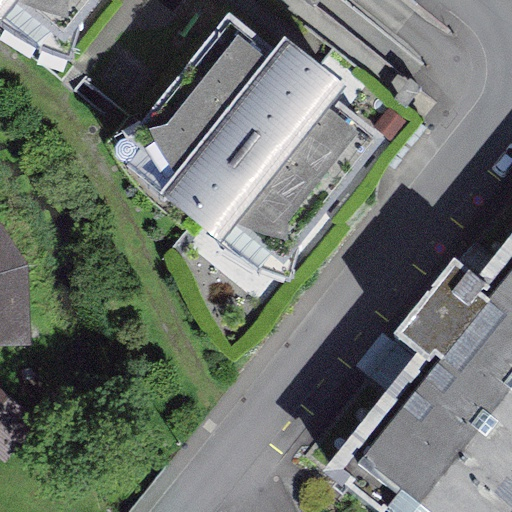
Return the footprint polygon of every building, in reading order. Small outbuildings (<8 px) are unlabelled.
[(108,0),(1,0),(64,52),(108,0)] [(289,0),(326,25),(343,0),(289,0)] [(373,152),(225,31),(122,157),(270,278),(373,152)] [(0,165),(0,327),(53,326),(48,249),(0,165)] [(448,375),(364,482),(401,511),(511,511),(511,293),(492,319),(452,288),(408,344),(448,375)] [(329,511),(322,492),(281,511),(329,511)]
